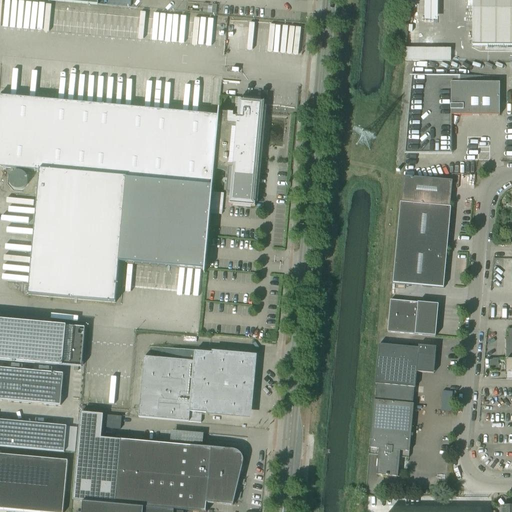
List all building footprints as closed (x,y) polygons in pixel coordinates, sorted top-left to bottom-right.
[(511,0),(472,0),(472,46),(511,46),(511,0)] [(406,49),(405,61),(451,61),(451,49),(406,49)] [(412,76),(404,154),(452,155),(452,125),(455,126),(457,117),(452,116),(452,115),(500,116),(500,83),(460,82),(460,76),(412,76)] [(0,96),(0,167),(39,171),(28,295),(115,303),(119,263),(204,271),(203,274),(204,274),(212,191),(214,169),(228,170),(226,192),(230,192),(229,203),(255,205),(257,182),(264,102),(239,100),(237,118),(233,118),(234,114),(219,113),(220,109),(219,109),(218,116),(0,96)] [(9,180),(9,182),(9,183),(10,184),(10,185),(11,186),(12,187),(12,188),(13,189),(14,189),(15,190),(16,190),(17,190),(18,190),(20,190),(21,190),(22,190),(23,189),(24,188),(25,187),(26,186),(27,185),(27,184),(27,183),(28,182),(28,181),(28,180),(27,179),(27,178),(27,177),(26,176),(25,175),(24,174),(23,173),(22,173),(21,172),(20,172),(18,172),(17,172),(16,172),(15,172),(14,173),(13,173),(12,174),(12,175),(11,176),(10,177),(10,178),(9,179),(9,180)] [(395,252),(392,284),(444,289),(447,257),(446,257),(451,208),(450,208),(452,181),(404,177),(402,203),(400,203),(400,204),(395,253),(395,252)] [(390,301),(388,333),(435,337),(435,336),(431,336),(433,319),(436,320),(438,305),(390,301)] [(0,360),(81,368),(85,328),(0,320),(0,360)] [(379,345),(375,385),(376,385),(376,393),(413,396),(414,388),(415,388),(416,373),(433,374),(436,348),(407,345),(407,348),(379,345)] [(144,357),(138,418),(201,424),(202,414),(241,417),(250,410),(254,365),(247,357),(204,353),(204,351),(200,351),(200,352),(164,349),(163,359),(144,357)] [(0,368),(0,400),(71,407),(73,375),(0,368)] [(441,411),(450,412),(452,392),(443,391),(441,411)] [(374,401),(369,455),(378,456),(376,475),(398,477),(399,458),(409,459),(414,405),(413,404),(413,396),(376,393),(375,401),(374,401)] [(81,413),(73,501),(115,505),(192,511),(206,511),(207,504),(233,506),(243,463),(243,461),(243,459),(242,457),(241,455),(239,453),(237,452),(235,451),(233,451),(191,447),(121,441),(101,439),(103,415),(81,413)] [(0,420),(0,446),(64,453),(64,452),(74,453),(76,429),(66,428),(66,427),(0,420)] [(0,509),(31,511),(62,511),(67,461),(0,454),(0,509)] [(173,511),(174,511),(83,503),(81,511),(173,511)]
